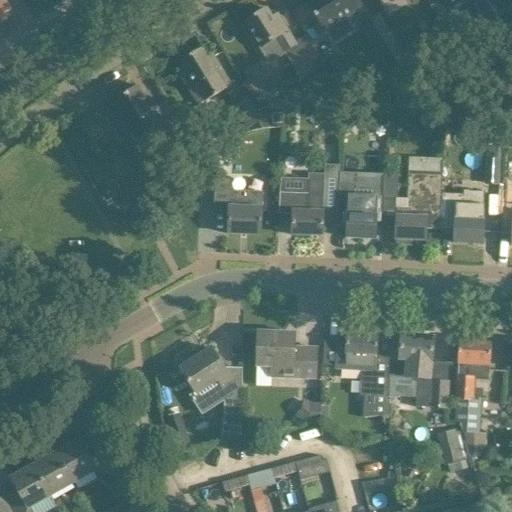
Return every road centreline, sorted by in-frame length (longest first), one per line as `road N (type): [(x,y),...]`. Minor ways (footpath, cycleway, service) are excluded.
road 1 (residential): [(89,353),(193,292),(244,280),(511,293)]
road 2 (residential): [(0,148),(87,86),(237,0)]
road 3 (secondary): [(0,96),(160,0)]
road 4 (residential): [(180,511),(89,353)]
road 5 (residential): [(106,0),(0,65)]
